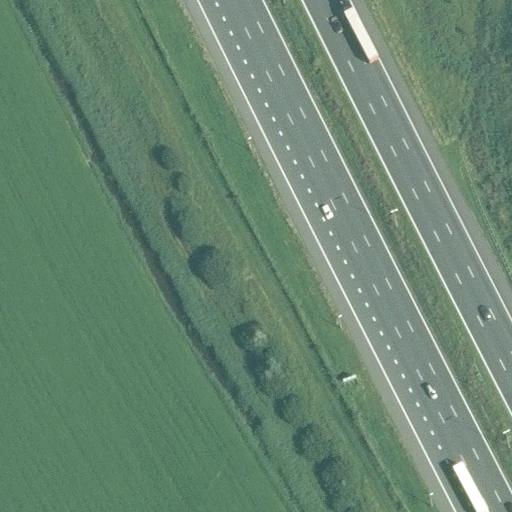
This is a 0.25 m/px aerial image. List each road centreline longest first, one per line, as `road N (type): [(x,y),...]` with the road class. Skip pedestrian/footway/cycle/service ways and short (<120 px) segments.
road 1 (motorway): [(238,0),(492,511)]
road 2 (motorway): [(511,379),(323,0)]
